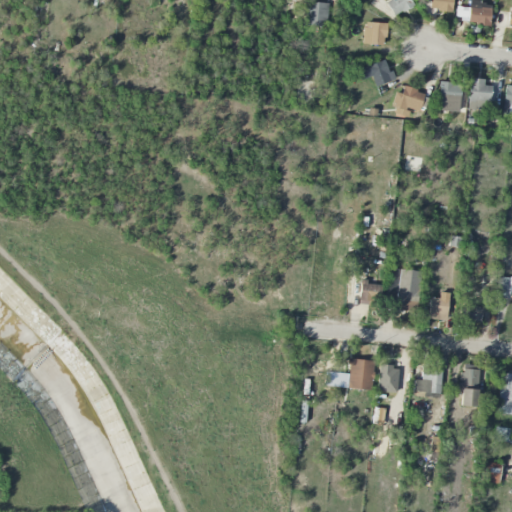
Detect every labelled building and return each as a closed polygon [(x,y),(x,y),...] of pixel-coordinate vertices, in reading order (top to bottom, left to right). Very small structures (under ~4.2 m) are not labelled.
[(409,0),(382,0),(384,1),(394,17),(413,5),(409,0)] [(428,0),(427,9),(450,12),(452,0),(428,0)] [(326,27),(327,3),(307,2),(306,26),(326,27)] [(490,3),(469,2),(469,8),(456,7),(455,22),(489,24),(490,3)] [(362,44),(384,45),(385,23),(363,22),(362,44)] [(395,81),(392,71),(387,72),(384,61),(356,69),(359,81),(372,77),(375,87),(395,81)] [(492,86),(483,85),(483,80),(470,78),(466,107),(490,110),(492,86)] [(459,84),(438,83),(437,111),(459,112),(459,84)] [(502,107),(508,108),(507,117),(511,117),(511,87),(504,86),(502,107)] [(419,112),(424,93),(403,87),(401,94),(395,92),(390,109),(406,114),(407,109),(419,112)] [(415,313),(420,272),(398,269),(393,310),(415,313)] [(511,298),(511,278),(500,277),(497,297),(511,298)] [(381,284),(359,283),(359,304),(380,305),(381,284)] [(438,299),(430,298),(427,319),(445,322),(449,294),(439,292),(438,299)] [(480,323),(482,307),(462,305),(461,321),(480,323)] [(372,390),(372,361),(349,360),(348,389),(372,390)] [(413,392),(423,392),(423,397),(440,398),(441,364),(421,364),(420,380),(413,380),(413,392)] [(478,366),(461,365),(459,407),(476,407),(478,366)] [(511,415),(511,374),(501,374),(497,414),(511,415)] [(493,441),(511,443),(511,442),(511,429),(495,427),(493,441)] [(479,481),(497,485),(501,465),(483,462),(479,481)]
